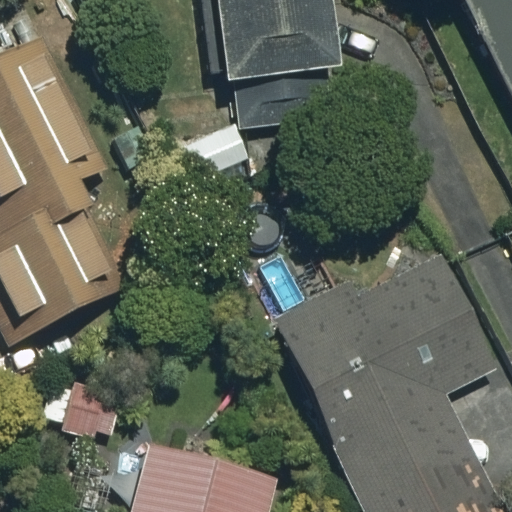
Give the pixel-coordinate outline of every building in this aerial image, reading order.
[(184,0),(198,98),(215,95),(221,137),(318,125),(312,82),(315,82),(303,0),(184,0)] [(511,0),(434,0),(511,152),(511,0)] [(36,32),(54,66),(86,50),(68,16),(36,32)] [(0,350),(112,297),(73,217),(82,213),(69,186),(93,174),(29,43),(0,56),(0,350)] [(124,134),(90,149),(105,182),(140,167),(124,134)] [(245,331),(336,511),(485,511),(431,404),(476,381),(419,263),(331,307),(323,292),(245,331)] [(101,443),(108,410),(37,395),(30,429),(50,433),(47,439),(81,446),(83,439),(101,443)] [(246,511),(251,495),(118,461),(104,511),(246,511)]
